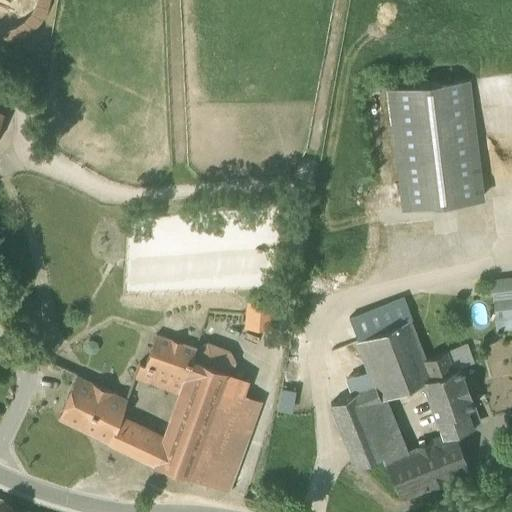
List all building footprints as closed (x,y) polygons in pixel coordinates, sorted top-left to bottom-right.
[(0,49),(13,47),(28,41),(45,23),(52,0),(46,0),(32,6),(24,18),(13,27),(0,30),(0,49)] [(390,88),(405,207),(479,198),(465,79),(390,88)] [(511,276),(490,279),(495,319),(511,316),(511,276)] [(349,319),(357,341),(395,326),(409,320),(412,319),(403,297),(349,319)] [(246,326),(269,329),(271,307),(248,306),(246,326)] [(511,316),(495,319),(496,330),(511,328),(511,316)] [(409,320),(395,326),(411,365),(425,359),(409,320)] [(418,384),(411,365),(395,326),(357,341),(368,370),(374,386),(380,400),(385,398),(418,384)] [(144,367),(184,381),(192,359),(196,348),(155,334),(144,365),(144,367)] [(180,392),(175,405),(214,420),(231,374),(235,362),(229,352),(207,344),(196,348),(192,359),(184,381),(180,392)] [(466,344),(446,351),(453,369),(458,368),(473,362),(466,344)] [(422,381),(453,369),(446,351),(425,359),(411,365),(418,384),(422,382),(422,381)] [(144,367),(144,365),(139,363),(134,376),(180,392),(184,381),(144,367)] [(472,407),(458,368),(453,369),(422,381),(422,382),(436,420),(466,409),(472,407)] [(347,379),(353,395),(356,393),(374,386),(368,370),(347,379)] [(248,381),(231,374),(214,420),(192,479),(225,491),(258,401),(243,395),(248,381)] [(58,420),(110,444),(119,421),(127,400),(76,376),(58,420)] [(374,386),(356,393),(362,407),(380,400),(374,386)] [(295,392),(279,389),(275,410),(292,413),(295,392)] [(353,395),(330,404),(356,467),(382,456),(362,407),(356,393),(353,395)] [(382,456),(384,460),(406,451),(385,398),(380,400),(362,407),(382,456)] [(192,479),(214,420),(175,405),(162,440),(153,464),(192,479)] [(436,420),(442,437),(443,439),(455,434),(473,428),(466,409),(436,420)] [(110,444),(137,457),(146,433),(119,421),(110,444)] [(162,440),(146,433),(137,457),(153,464),(162,440)] [(470,472),(455,434),(443,439),(442,437),(406,451),(384,460),(400,500),(470,472)]
